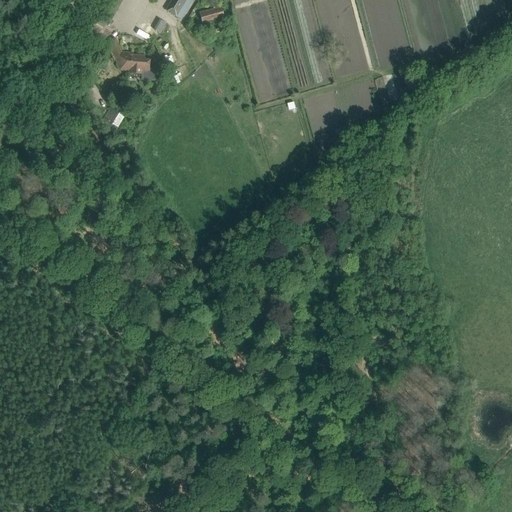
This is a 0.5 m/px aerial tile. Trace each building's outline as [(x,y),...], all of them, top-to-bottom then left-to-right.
[(171,0),(166,10),(181,19),(187,9),(182,6),(185,0),(171,0)] [(202,24),(203,23),(204,26),(213,24),(212,21),(223,18),(220,7),(199,13),(202,24)] [(160,33),(165,23),(160,20),(154,30),(160,33)] [(120,70),(128,71),(128,73),(141,74),(141,80),(159,82),(161,66),(155,65),(155,68),(149,68),(149,60),(146,59),(143,55),(144,50),(140,50),(139,55),(130,54),(131,53),(121,52),(115,39),(107,42),(120,70)] [(168,76),(177,85),(186,76),(178,67),(168,76)] [(375,79),(381,98),(403,91),(398,72),(375,79)] [(106,116),(114,121),(119,111),(111,107),(106,116)]
